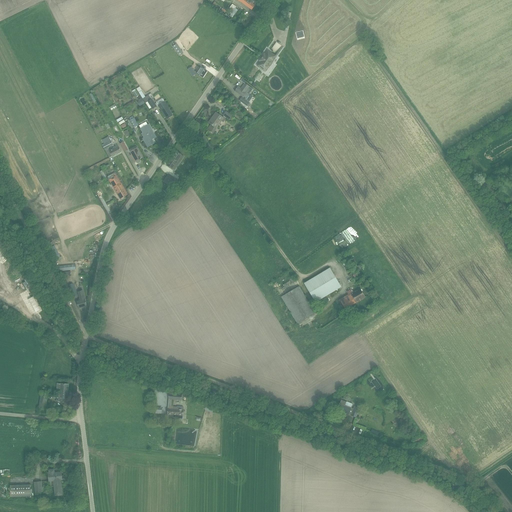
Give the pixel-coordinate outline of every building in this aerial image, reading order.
[(254,0),(238,0),(241,2),(252,10),(255,5),(252,3),(255,0),(254,0)] [(232,6),(233,4),(229,1),(223,9),(230,14),(235,8),(232,6)] [(176,44),(173,46),(179,56),(183,54),(176,44)] [(264,55),(260,61),(261,61),(258,66),(265,71),(269,65),(269,66),(270,65),(272,63),(272,62),(271,62),(275,57),(268,52),(265,55),(264,55)] [(191,67),(188,70),(193,77),(196,74),(191,67)] [(201,67),(197,74),(203,78),(207,71),(201,67)] [(235,91),(243,97),(243,96),(246,98),(253,89),(245,83),(241,89),(238,87),(235,91)] [(247,106),(249,103),(242,97),(239,101),(247,106)] [(152,99),(148,101),(152,109),(157,106),(152,99)] [(173,116),(171,112),(169,109),(164,101),(163,99),(157,103),(158,105),(163,112),(167,119),(173,116)] [(224,118),(216,112),(208,122),(211,124),(208,129),(211,132),(215,127),(216,128),(224,118)] [(232,116),(227,112),(226,112),(223,115),(229,120),(232,116)] [(116,123),(121,120),(118,115),(113,117),(116,123)] [(149,124),(141,129),(143,133),(142,134),(144,138),(143,138),(148,147),(152,145),(150,141),(156,137),(149,124)] [(207,143),(209,141),(206,137),(204,136),(201,140),(206,144),(207,143)] [(105,150),(113,145),(111,141),(102,145),(105,150)] [(112,156),(121,152),(118,145),(113,147),(114,148),(109,150),(112,156)] [(140,161),(139,159),(143,158),(137,148),(130,152),(132,155),(130,156),(132,159),(134,158),(136,162),(136,161),(137,163),(138,163),(140,162),(140,161)] [(179,162),(183,158),(180,156),(181,155),(177,152),(172,159),(171,158),(169,161),(170,161),(167,165),(172,168),(177,161),(179,162)] [(176,180),(169,175),(165,179),(173,184),(176,180)] [(116,176),(109,180),(120,199),(127,195),(116,176)] [(332,234),(335,241),(341,238),(338,231),(332,234)] [(58,254),(54,246),(47,249),(52,258),(58,254)] [(304,283),(315,302),(341,286),(330,268),(304,283)] [(73,297),(78,295),(73,283),(68,285),(73,297)] [(297,324),(315,313),(299,287),(281,297),(297,324)] [(340,300),(345,309),(365,297),(360,289),(353,293),(350,290),(347,292),(348,295),(340,300)] [(87,306),(83,290),(78,292),(79,299),(78,299),(79,301),(77,301),(78,308),(87,306)] [(324,316),(335,308),(332,304),(322,312),(324,316)] [(60,390),(60,393),(58,393),(57,397),(67,398),(68,391),(60,390)] [(42,396),(41,396),(39,408),(45,409),(48,397),(42,396)] [(341,400),(339,404),(336,411),(348,416),(348,415),(351,416),(356,417),(359,408),(355,406),(354,409),(351,408),(352,404),(347,402),(346,402),(341,400)] [(183,408),(171,406),(171,409),(168,408),(167,414),(183,416),(183,408)] [(49,474),(48,474),(49,481),(50,485),(50,487),(54,486),(55,496),(62,495),(61,480),(62,480),(61,472),(54,473),(54,470),(49,470),(49,474)] [(34,483),(35,492),(42,492),(41,482),(34,483)] [(10,486),(11,497),(31,496),(31,485),(10,486)]
